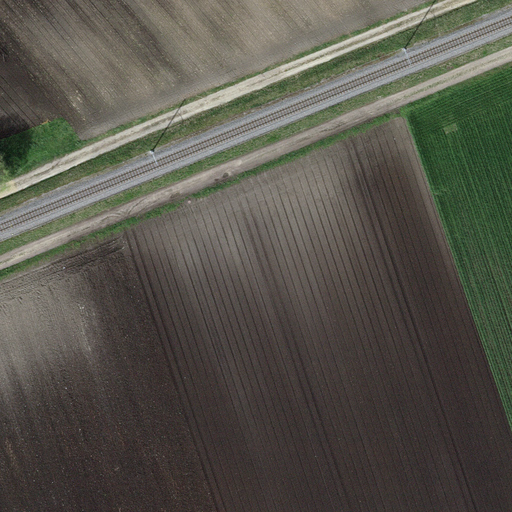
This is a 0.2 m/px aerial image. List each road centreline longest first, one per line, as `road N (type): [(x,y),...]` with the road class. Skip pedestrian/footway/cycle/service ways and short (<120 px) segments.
road 1 (track): [(0,265),(511,58)]
road 2 (track): [(0,186),(467,0)]
